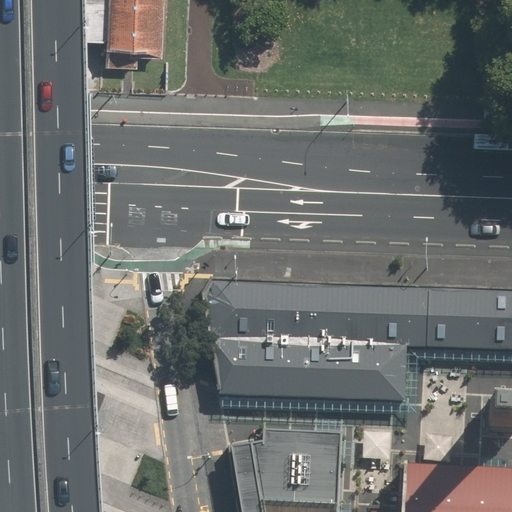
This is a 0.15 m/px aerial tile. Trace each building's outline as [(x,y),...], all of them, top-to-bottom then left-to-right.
[(104,0),(102,67),(138,69),(139,52),(161,54),(163,0),(104,0)] [(511,289),(213,281),(204,297),(222,394),(404,402),(407,348),(454,350),(511,351),(511,289)] [(511,405),(497,405),(496,433),(511,433),(511,405)] [(339,511),(343,437),(266,432),(262,444),(235,448),(249,511),(339,511)] [(511,511),(511,473),(404,469),(402,509),(401,511),(511,511)]
